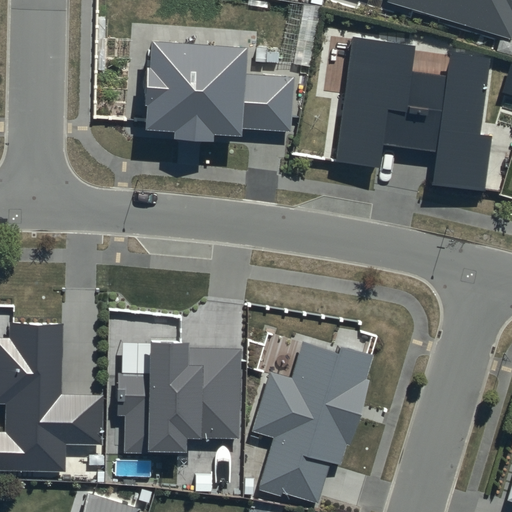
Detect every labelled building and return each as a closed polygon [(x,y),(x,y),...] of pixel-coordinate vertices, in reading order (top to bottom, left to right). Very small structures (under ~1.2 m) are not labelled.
[(511,0),(384,0),(508,42),(511,31),(511,0)] [(417,47),(354,38),(337,168),(386,174),(388,154),(438,161),(434,188),(481,194),(499,63),(453,57),(450,80),(413,76),(417,47)] [(249,47),(151,40),(149,67),(146,67),(144,105),(147,105),(145,130),(174,132),(174,140),(214,142),(215,135),(242,137),(243,129),(292,132),(296,77),(247,74),(249,47)] [(57,396),(58,323),(14,322),(14,343),(0,342),(0,406),(13,407),(12,433),(0,433),(0,473),(57,474),(57,447),(95,448),(96,397),(57,396)] [(263,486),(319,505),(369,355),(306,334),(291,379),(269,372),(250,428),(280,438),(263,486)] [(129,339),(123,452),(186,455),(186,444),(237,446),(240,353),(190,351),(190,341),(129,339)] [(139,511),(140,508),(90,494),(85,511),(139,511)]
